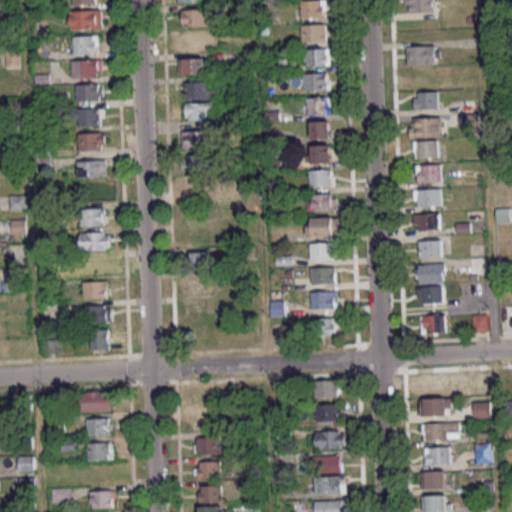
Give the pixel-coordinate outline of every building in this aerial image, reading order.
[(326,0),(301,0),(302,17),(327,17),(326,0)] [(405,0),(406,12),(437,12),(436,0),(405,0)] [(72,10),(72,28),(102,28),(102,10),(72,10)] [(208,10),(184,10),(184,26),(208,26),(208,10)] [(327,24),(302,24),(302,41),(327,41),(327,24)] [(74,53),(99,53),(99,36),(74,36),(74,53)] [(437,46),(407,46),(407,64),(437,64),(437,46)] [(330,48),(306,48),(306,66),(330,66),(330,48)] [(8,53),(8,67),(20,67),(20,53),(8,53)] [(183,74),(206,74),(206,57),(183,58),(183,74)] [(72,76),(102,76),(102,59),(72,59),(72,76)] [(330,72),(305,72),(305,90),(330,90),(330,72)] [(185,82),(185,99),(214,98),(214,81),(185,82)] [(102,84),(77,84),(77,100),(102,100),(102,84)] [(416,109),(439,109),(439,91),(416,91),(416,109)] [(308,97),(308,115),(330,114),(330,96),(308,97)] [(214,119),(214,103),(183,103),(183,119),(214,119)] [(103,108),(74,108),(74,125),(103,125),(103,108)] [(442,118),(410,118),(410,137),(442,137),(442,118)] [(332,121),(311,121),(311,138),(332,138),(332,121)] [(183,147),(209,147),(209,131),(183,131),(183,147)] [(80,133),(80,149),(106,149),(106,133),(80,133)] [(439,141),(414,141),(414,158),(439,158),(439,141)] [(333,145),(312,145),(312,162),(333,162),(333,145)] [(211,156),(184,156),(184,171),(211,171),(211,156)] [(107,160),(78,160),(78,176),(107,176),(107,160)] [(442,164),(417,164),(417,181),(442,181),(442,164)] [(335,186),(335,169),(309,169),(309,186),(335,186)] [(184,176),(184,194),(212,194),(212,176),(184,176)] [(415,205),(442,205),(442,189),(415,189),(415,205)] [(11,194),(11,210),(26,210),(26,194),(11,194)] [(338,194),(308,194),(308,210),(338,210),(338,194)] [(106,209),(81,209),(81,225),(106,225),(106,209)] [(415,230),(441,230),(441,213),(415,213),(415,230)] [(343,236),(343,217),(308,217),(308,236),(343,236)] [(26,220),(13,220),(13,233),(26,233),(26,220)] [(81,231),(81,249),(111,249),(111,231),(81,231)] [(443,240),(420,240),(420,257),(443,257),(443,240)] [(310,243),(310,260),(335,260),(335,243),(310,243)] [(192,252),(192,268),(211,268),(211,252),(192,252)] [(86,274),(108,274),(108,257),(86,257),(86,274)] [(486,273),(486,258),(470,258),(470,273),(486,273)] [(418,282),(445,282),(445,264),(418,264),(418,282)] [(338,267),(311,267),(311,284),(338,284),(338,267)] [(193,293),(209,292),(209,275),(193,276),(193,293)] [(84,297),(108,297),(108,281),(84,281),(84,297)] [(417,302),(444,302),(444,286),(417,286),(417,302)] [(340,291),(312,291),(312,308),(340,308),(340,291)] [(214,299),(193,299),(193,317),(214,317),(214,299)] [(272,316),(286,316),(286,300),(272,300),(272,316)] [(113,305),(90,305),(90,321),(113,321),(113,305)] [(511,305),(501,305),(501,330),(511,329),(511,305)] [(473,314),(473,331),(488,331),(488,314),(473,314)] [(423,315),(423,333),(448,333),(448,315),(423,315)] [(339,335),(339,318),(314,318),(314,335),(339,335)] [(91,349),(110,349),(110,329),(91,329),(91,349)] [(491,390),(491,374),(470,374),(470,390),(491,390)] [(452,376),(422,376),(422,393),(452,393),(452,376)] [(316,397),(338,397),(338,380),(316,380),(316,397)] [(83,391),(83,411),(113,411),(113,391),(83,391)] [(451,415),(451,397),(421,397),(421,415),(451,415)] [(511,399),(503,400),(503,416),(511,415),(511,399)] [(474,401),(474,417),(491,417),(491,401),(474,401)] [(343,403),(316,403),(316,420),(343,420),(343,403)] [(192,431),(219,431),(219,412),(192,412),(192,431)] [(88,435),(113,435),(113,418),(88,418),(88,435)] [(461,439),(461,422),(423,422),(423,439),(461,439)] [(316,448),(346,448),(346,430),(316,430),(316,448)] [(217,454),(217,437),(195,437),(195,454),(217,454)] [(113,442),(88,442),(88,460),(113,460),(113,442)] [(476,443),(476,463),(493,463),(493,443),(476,443)] [(426,464),(451,464),(451,446),(426,446),(426,464)] [(343,455),(313,455),(313,471),(343,471),(343,455)] [(20,468),(33,468),(33,457),(20,457),(20,468)] [(221,478),(221,461),(197,461),(197,478),(221,478)] [(426,488),(447,488),(447,470),(426,470),(426,488)] [(316,494),(347,494),(347,476),(316,476),(316,494)] [(199,502),(221,502),(221,486),(199,486),(199,502)] [(72,488),(52,488),(52,502),(72,502),(72,488)] [(115,508),(115,491),(92,491),(92,508),(115,508)] [(424,494),(424,511),(451,511),(451,494),(424,494)] [(315,511),(344,511),(345,500),(316,500),(315,511)]
